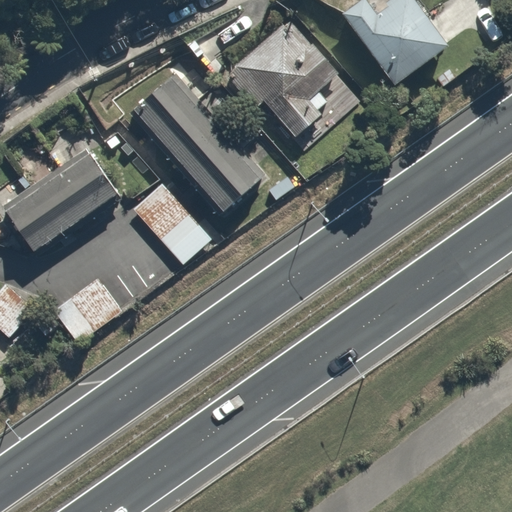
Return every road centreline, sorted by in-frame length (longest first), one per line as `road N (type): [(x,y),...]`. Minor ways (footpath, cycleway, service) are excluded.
road 1 (trunk): [(0,481),(511,126)]
road 2 (trunk): [(511,221),(99,511)]
road 3 (residential): [(0,97),(164,0)]
